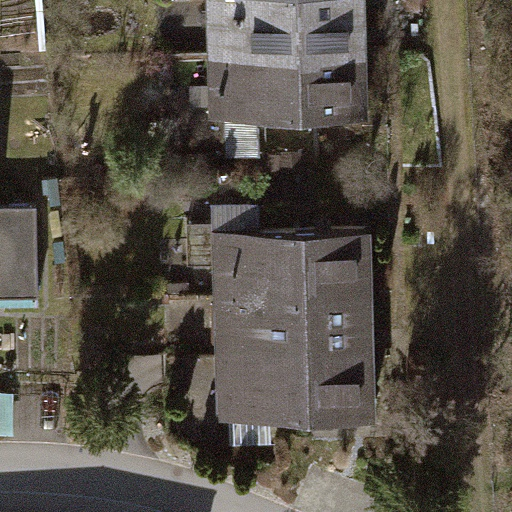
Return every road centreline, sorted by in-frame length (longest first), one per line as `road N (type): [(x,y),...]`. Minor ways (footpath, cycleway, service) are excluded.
road 1 (track): [(465,511),(445,0)]
road 2 (residential): [(225,511),(95,473),(0,466)]
